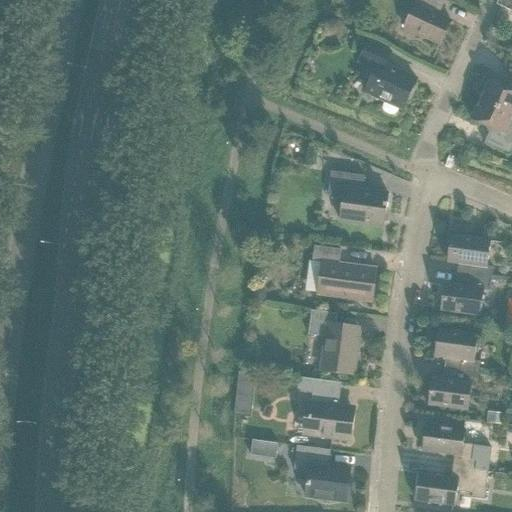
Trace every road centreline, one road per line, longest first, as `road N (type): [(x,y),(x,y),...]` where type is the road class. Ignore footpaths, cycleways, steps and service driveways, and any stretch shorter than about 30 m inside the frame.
road 1 (secondary): [(49,511),(64,322),(128,0)]
road 2 (secondary): [(70,0),(23,239),(0,439)]
road 3 (residential): [(383,511),(399,326),(434,175)]
road 4 (residential): [(434,175),(416,168),(487,10)]
